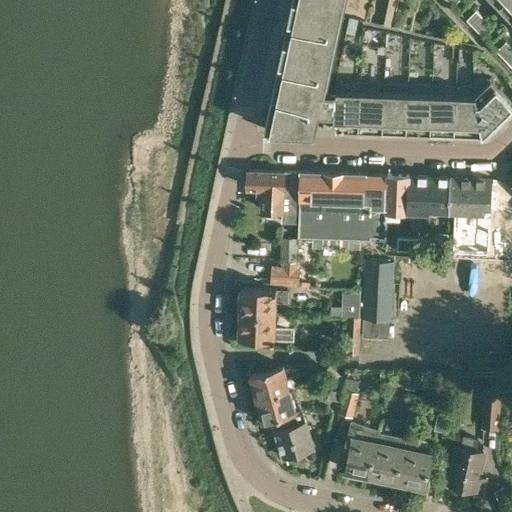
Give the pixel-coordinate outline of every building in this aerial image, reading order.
[(292,0),(264,125),(315,130),(320,108),(334,108),(335,88),(318,87),(337,0),(292,0)] [(511,0),(503,0),(498,5),(511,19),(511,0)] [(477,10),(467,19),(475,27),(485,18),(477,10)] [(485,18),(475,27),(483,36),(493,27),(485,18)] [(511,47),(506,41),(497,49),(505,58),(511,51),(511,47)] [(511,101),(490,78),(473,78),(472,86),(483,133),(511,104),(511,101)] [(359,81),(335,80),(335,88),(334,108),(333,126),(357,127),(359,81)] [(383,82),(359,81),(357,127),(381,128),(383,82)] [(407,83),(383,82),(381,128),(405,129),(407,83)] [(431,84),(407,83),(405,129),(429,130),(431,84)] [(455,85),(431,84),(429,130),(453,131),(455,85)] [(472,86),(455,85),(453,131),(483,133),(472,86)] [(283,220),(299,221),(301,169),(249,168),(248,186),(259,187),(258,194),(263,194),(263,207),(283,208),(283,220)] [(301,169),(299,221),(299,234),(363,237),(366,172),(301,169)] [(366,172),(363,237),(371,237),(371,234),(385,235),(387,172),(366,172)] [(387,172),(385,235),(386,235),(387,209),(408,210),(409,173),(387,172)] [(409,173),(408,210),(428,211),(429,174),(411,174),(411,173),(409,173)] [(429,174),(428,211),(429,211),(429,228),(438,228),(438,209),(450,209),(451,175),(429,174)] [(451,175),(450,209),(454,209),(453,256),(487,255),(490,210),(491,177),(451,175)] [(438,245),(447,245),(448,233),(439,233),(438,245)] [(406,249),(407,237),(397,236),(397,248),(406,249)] [(297,260),(297,237),(281,237),(280,259),(297,260)] [(415,237),(407,237),(406,249),(415,249),(415,237)] [(362,314),(364,314),(363,336),(389,337),(389,316),(392,316),(394,259),(365,258),(362,314)] [(281,259),(281,264),(272,264),(270,283),(298,285),(300,266),(299,266),(299,261),(281,259)] [(241,286),(240,311),(276,312),(276,299),(289,300),(290,288),(278,287),(241,286)] [(347,314),(359,314),(360,289),(342,288),(341,314),(347,314)] [(276,312),(240,311),(239,336),(295,338),(295,325),(275,325),(276,312)] [(358,351),(359,314),(347,314),(346,351),(358,351)] [(250,374),(256,396),(257,397),(290,387),(283,364),(250,374)] [(339,386),(345,378),(330,366),(324,374),(339,386)] [(416,388),(419,376),(409,374),(406,386),(416,388)] [(344,387),(346,388),(339,412),(353,416),(360,392),(357,391),(359,379),(346,376),(344,387)] [(458,389),(470,391),(472,379),(461,376),(458,389)] [(290,387),(257,397),(264,420),(273,417),(303,409),(303,407),(297,409),(290,387)] [(485,389),(484,397),(482,427),(499,428),(501,398),(501,391),(485,389)] [(342,400),(345,391),(329,390),(329,399),(342,400)] [(303,409),(273,417),(284,455),(314,446),(303,409)] [(438,412),(435,429),(448,431),(452,415),(438,412)] [(353,419),(351,424),(344,450),(350,452),(347,468),(369,473),(378,431),(380,431),(381,427),(353,419)] [(369,473),(396,479),(406,437),(380,431),(378,431),(369,473)] [(485,489),(487,477),(479,475),(484,449),(476,447),(478,437),(464,434),(462,444),(459,444),(451,482),(485,489)] [(406,437),(396,479),(426,486),(434,450),(417,447),(418,440),(406,437)]
